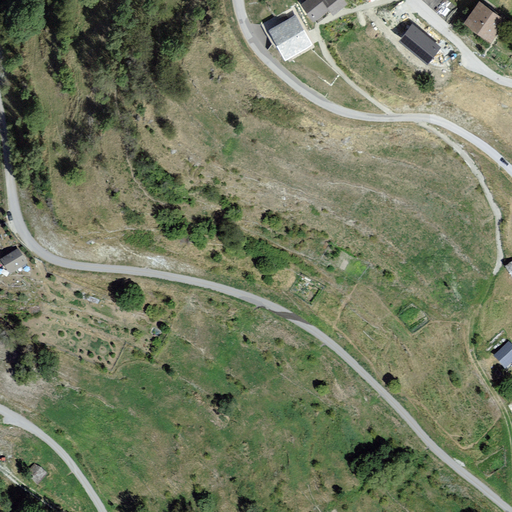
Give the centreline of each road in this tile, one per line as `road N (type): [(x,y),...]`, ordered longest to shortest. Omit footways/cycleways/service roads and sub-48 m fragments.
road 1 (unclassified): [(0,109),(14,210),(41,253),(217,285),(288,315),(334,346),(510,511)]
road 2 (track): [(414,116),(480,179),(496,222),(498,261),(469,332),(511,445)]
road 3 (unclassified): [(393,117),(352,114),(296,84),(255,44),(239,0)]
road 4 (residential): [(393,117),(333,67),(317,35),(335,16),(384,0)]
road 5 (unclassified): [(103,511),(53,444),(0,408)]
road 6 (unclassified): [(511,170),(458,129),(393,117)]
road 7 (unclassified): [(511,82),(487,72),(413,0)]
